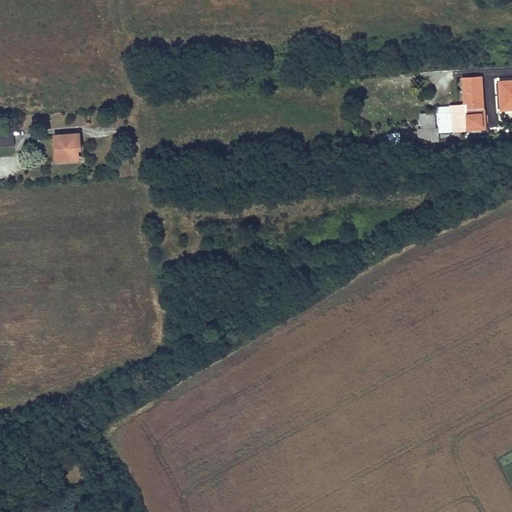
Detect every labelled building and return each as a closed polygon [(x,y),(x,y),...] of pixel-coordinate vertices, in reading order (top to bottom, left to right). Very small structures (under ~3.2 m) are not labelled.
[(483,106),(481,77),(463,79),(464,108),(483,106)] [(511,81),(501,82),(502,109),(511,107),(511,81)] [(453,131),(452,106),(437,107),(439,132),(453,131)] [(485,128),(484,111),(464,112),(465,129),(485,128)] [(0,146),(15,146),(14,130),(0,130),(0,146)] [(419,140),(419,131),(400,133),(400,141),(419,140)] [(81,148),(79,134),(54,136),(56,160),(78,159),(77,149),(81,148)]
